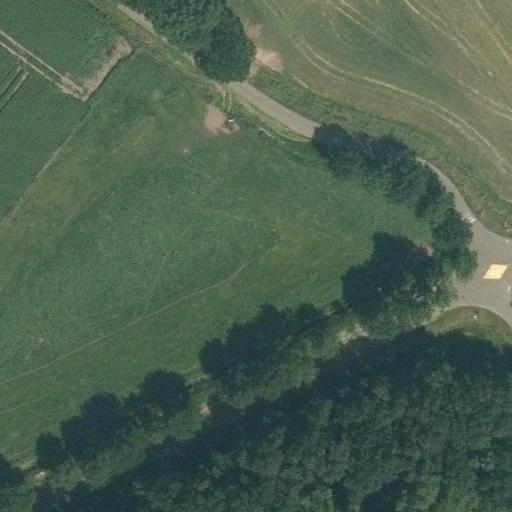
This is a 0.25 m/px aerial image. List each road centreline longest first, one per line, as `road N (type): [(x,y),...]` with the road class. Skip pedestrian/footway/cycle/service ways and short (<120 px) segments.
road 1 (tertiary): [(36,511),(496,272)]
road 2 (unclassified): [(496,272),(443,189),(374,148),(306,129),(119,0)]
